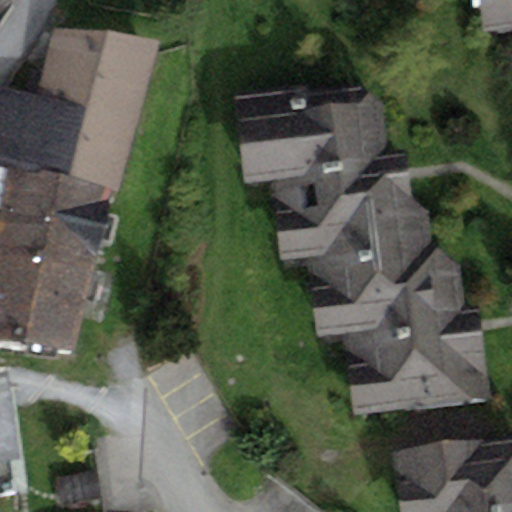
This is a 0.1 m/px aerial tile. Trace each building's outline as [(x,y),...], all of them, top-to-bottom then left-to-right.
[(511,0),(482,0),(485,28),(511,25),(511,0)] [(0,341),(71,351),(111,188),(118,191),(158,41),(53,28),(37,93),(0,86),(0,163),(9,166),(0,214),(0,341)] [(377,100),(244,106),(248,189),(283,188),(286,270),(323,269),(327,351),(359,350),(361,412),(463,408),(462,377),(487,376),(485,324),(460,325),(458,275),(428,276),(425,221),(407,222),(405,165),(380,166),(377,100)] [(12,462),(21,461),(8,370),(0,371),(0,497),(17,495),(12,462)] [(511,511),(511,450),(404,454),(405,511),(511,511)]
